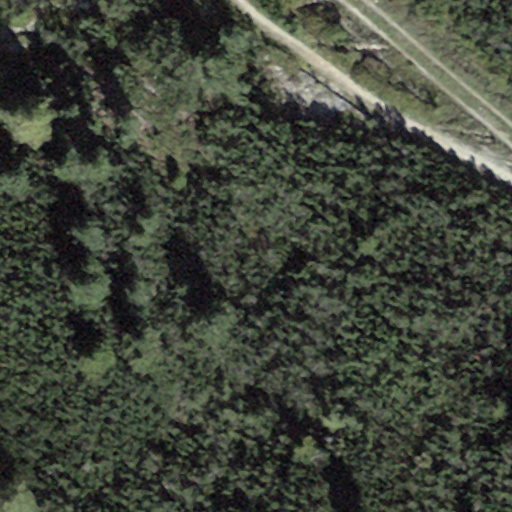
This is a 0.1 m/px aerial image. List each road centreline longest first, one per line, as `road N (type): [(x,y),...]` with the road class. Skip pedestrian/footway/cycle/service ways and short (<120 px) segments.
road 1 (track): [(236,0),(360,87),(511,166)]
road 2 (track): [(350,0),(511,142)]
